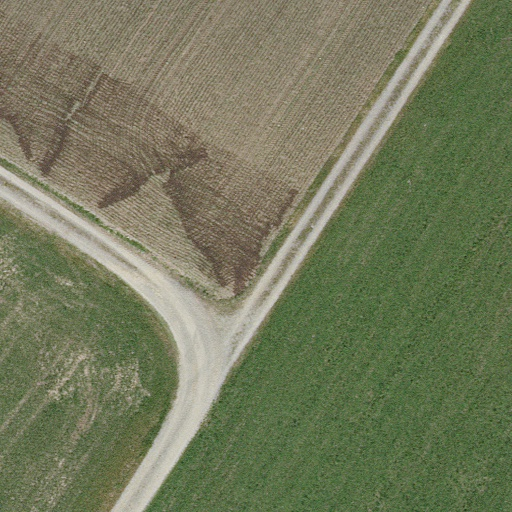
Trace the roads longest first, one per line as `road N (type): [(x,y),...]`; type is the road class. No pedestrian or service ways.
road 1 (track): [(450,0),(220,353)]
road 2 (track): [(0,160),(196,286),(220,353)]
road 3 (track): [(117,511),(220,353)]
